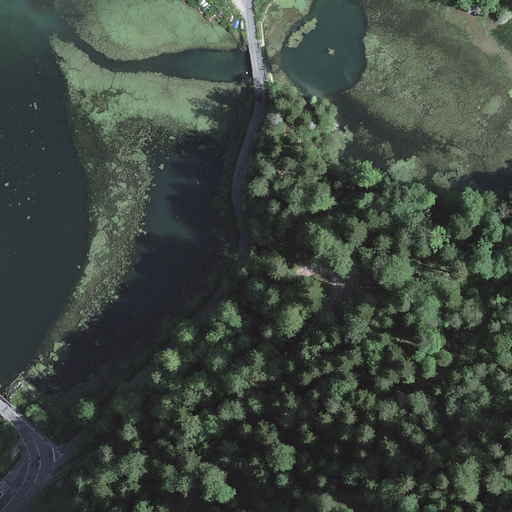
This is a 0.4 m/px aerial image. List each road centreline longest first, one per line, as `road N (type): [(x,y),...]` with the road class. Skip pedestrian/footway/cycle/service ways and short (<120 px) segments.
road 1 (track): [(180,511),(292,346),(342,292),(344,272),(331,263),(308,266),(280,311),(100,448),(32,486)]
road 2 (unclassified): [(38,473),(205,325),(238,274),(239,176),(260,91),(248,0)]
road 3 (track): [(346,278),(511,278)]
